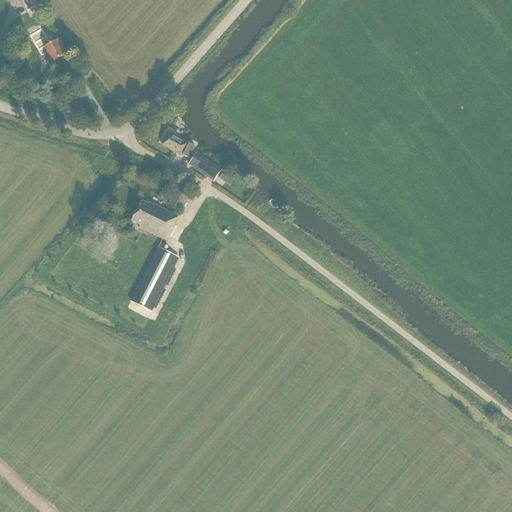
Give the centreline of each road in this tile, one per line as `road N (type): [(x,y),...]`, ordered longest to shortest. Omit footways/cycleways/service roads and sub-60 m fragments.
road 1 (unclassified): [(511,418),(259,225),(119,131)]
road 2 (tertiary): [(119,131),(141,120),(246,0)]
road 3 (tertiary): [(119,131),(74,131),(0,106)]
